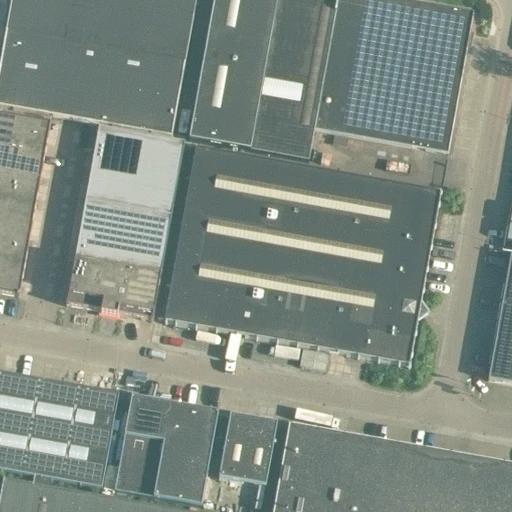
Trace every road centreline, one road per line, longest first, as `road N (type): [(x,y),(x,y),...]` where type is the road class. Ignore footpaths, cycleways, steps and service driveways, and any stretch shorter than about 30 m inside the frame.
road 1 (unclassified): [(448,419),(0,339)]
road 2 (unclassified): [(448,419),(511,29)]
